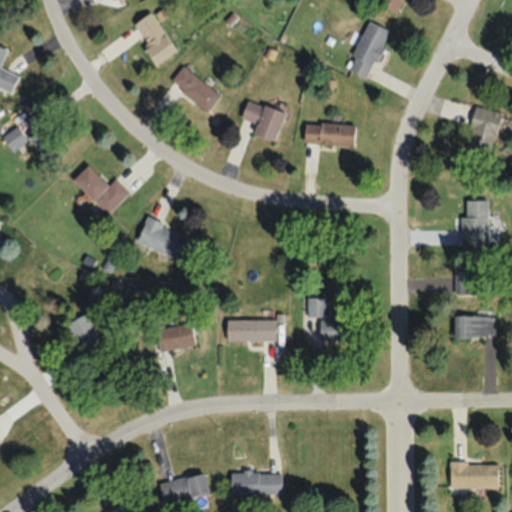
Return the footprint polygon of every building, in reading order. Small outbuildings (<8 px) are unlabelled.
[(369,0),(370,0),(398,13),(403,0),(369,0)] [(155,65),(177,51),(150,12),(134,24),(149,45),(144,49),(155,65)] [(389,31),(368,21),(346,69),(367,79),(389,31)] [(0,87),(11,92),(18,75),(0,67),(0,64),(6,49),(0,46),(0,87)] [(170,80),(205,112),(219,97),(183,64),(170,80)] [(275,141),(284,113),(247,100),(238,128),(275,141)] [(488,163),(500,111),(476,105),(463,158),(488,163)] [(304,144),(353,145),(354,124),(304,122),(304,144)] [(48,163),(66,149),(47,124),(29,138),(48,163)] [(1,137),(12,151),(27,139),(16,125),(1,137)] [(107,214),(129,191),(115,178),(109,185),(87,164),(72,180),(107,214)] [(487,200),(465,200),(465,215),(460,215),(460,245),(487,245),(487,200)] [(187,240),(161,229),(164,223),(147,216),(135,242),(178,260),(187,240)] [(475,268),(453,268),(453,294),(475,294),(475,268)] [(324,297),(306,297),(306,316),(324,316),(324,297)] [(68,323),(86,363),(106,354),(88,314),(68,323)] [(454,316),(454,337),(494,337),(494,316),(454,316)] [(227,319),(227,340),(276,340),(276,319),(227,319)] [(349,320),(320,320),(320,340),(349,340),(349,320)] [(157,352),(195,345),(191,323),(153,330),(157,352)] [(498,486),(498,461),(449,461),(449,487),(498,486)] [(158,483),(164,503),(209,491),(203,471),(158,483)] [(282,493),(282,471),(230,471),(230,493),(282,493)] [(138,511),(127,496),(104,511),(138,511)]
